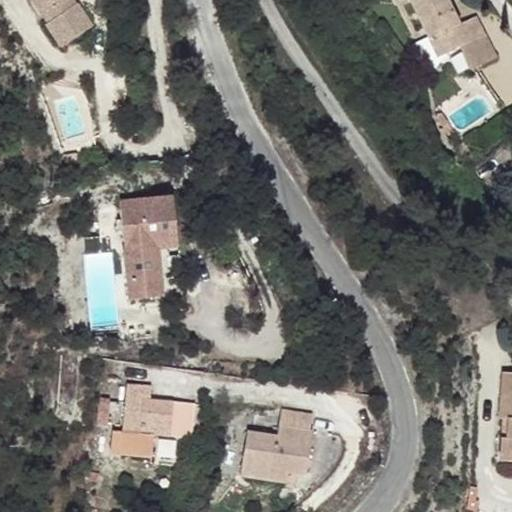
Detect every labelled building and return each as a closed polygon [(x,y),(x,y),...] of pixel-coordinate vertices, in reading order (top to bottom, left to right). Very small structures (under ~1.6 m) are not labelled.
[(35,0),(47,18),(44,19),(59,43),(92,24),(77,0),(35,0)] [(445,67),(490,40),(480,22),(465,30),(445,0),(417,0),(407,6),(424,34),(445,67)] [(490,40),(445,67),(458,88),(493,68),(490,40)] [(168,194),(116,205),(135,300),(167,295),(157,244),(177,240),(168,194)] [(507,421),(507,461),(511,461),(511,377),(503,377),(503,418),(507,421)] [(117,429),(114,453),(160,458),(163,434),(201,438),(205,401),(156,396),(157,384),(132,382),(127,430),(117,429)] [(250,430),(239,462),(266,474),(270,463),(287,470),(305,478),(318,447),(315,446),(321,432),(287,418),(281,433),(279,439),(250,430)] [(270,463),(266,474),(281,482),(287,470),(270,463)]
